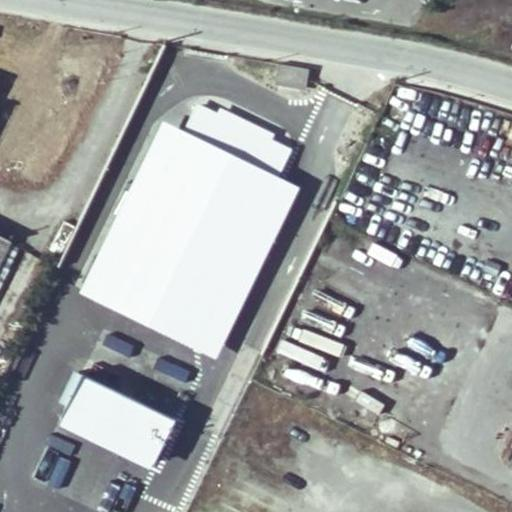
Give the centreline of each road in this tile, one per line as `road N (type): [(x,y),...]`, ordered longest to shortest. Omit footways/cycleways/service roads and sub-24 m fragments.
road 1 (unknown): [(163,511),(378,46)]
road 2 (unknown): [(194,18),(0,456)]
road 3 (unclassified): [(511,79),(432,54),(75,0)]
